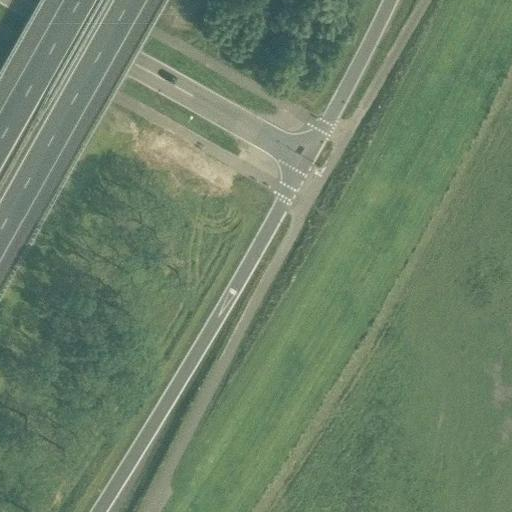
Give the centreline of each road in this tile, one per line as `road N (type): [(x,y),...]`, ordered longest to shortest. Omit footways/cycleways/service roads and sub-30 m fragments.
road 1 (motorway): [(99,511),(307,157)]
road 2 (unclassified): [(148,511),(329,171)]
road 3 (secondary): [(307,157),(17,0)]
road 4 (motorway): [(0,229),(131,0)]
road 5 (unclassified): [(329,171),(430,0)]
road 6 (motorway): [(307,157),(393,0)]
road 7 (motorway): [(79,0),(0,139)]
